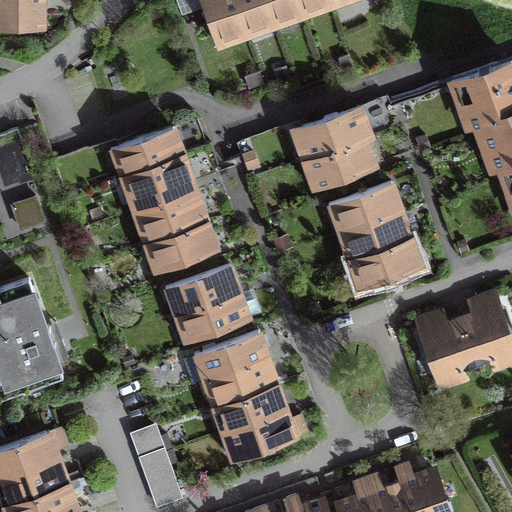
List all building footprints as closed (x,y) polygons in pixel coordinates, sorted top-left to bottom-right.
[(39,0),(0,0),(0,23),(39,24),(39,0)] [(245,26),(235,0),(202,0),(205,6),(202,13),(209,16),(216,36),(245,26)] [(235,0),(245,26),(273,16),(266,0),(235,0)] [(300,6),(298,0),(266,0),(273,16),(300,6)] [(500,168),(511,163),(511,57),(451,80),(459,102),(456,103),(457,105),(468,101),(483,145),(480,146),(481,148),(491,144),(500,168)] [(311,155),(366,136),(371,135),(360,104),(338,111),(337,110),(336,110),(324,113),(324,115),(323,117),(300,125),(311,155)] [(175,127),(183,150),(204,142),(196,120),(175,127)] [(129,172),(184,152),(183,150),(175,127),(173,123),(118,143),(129,172)] [(366,136),(311,155),(321,183),(375,165),(366,136)] [(184,152),(129,172),(139,200),(194,180),(184,152)] [(511,163),(500,168),(508,190),(505,191),(506,194),(511,191),(511,163)] [(347,227),(401,208),(391,180),(337,199),(347,227)] [(142,209),(152,238),(206,219),(196,190),(142,209)] [(35,195),(12,203),(20,226),(43,218),(35,195)] [(356,254),(411,235),(401,208),(347,227),(356,254)] [(217,247),(206,219),(152,238),(162,266),(217,247)] [(411,235),(356,254),(366,282),(421,263),(411,235)] [(183,310),(239,290),(229,262),(173,282),(183,310)] [(29,276),(0,286),(0,395),(63,374),(52,342),(56,340),(49,322),(45,324),(29,276)] [(239,290),(183,310),(192,337),(249,317),(239,290)] [(461,317),(476,362),(511,349),(511,340),(499,303),(461,317)] [(476,362),(461,317),(423,330),(439,375),(476,362)] [(211,375),(268,356),(258,328),(193,351),(193,352),(183,356),(192,381),(204,377),(204,378),(211,375)] [(268,356),(211,375),(221,401),(277,382),(268,356)] [(230,427),(286,407),(277,382),(221,401),(230,427)] [(286,407),(230,427),(239,454),(296,434),(286,407)] [(157,422),(131,430),(157,503),(182,494),(157,422)] [(0,469),(2,475),(59,456),(49,428),(0,445),(0,469)] [(59,456),(2,475),(11,501),(67,481),(59,456)] [(402,479),(413,511),(449,511),(434,467),(413,474),(408,460),(397,464),(402,479)] [(366,474),(379,511),(413,511),(402,479),(382,486),(376,471),(366,474)] [(379,511),(366,474),(354,478),(360,494),(340,501),(343,511),(379,511)] [(14,511),(59,511),(76,506),(67,481),(11,501),(14,511)] [(291,510),(291,511),(326,511),(322,499),(302,506),(297,492),(286,496),(291,510)] [(256,507),(257,511),(291,511),(291,510),(285,511),(269,511),(267,503),(256,507)]
